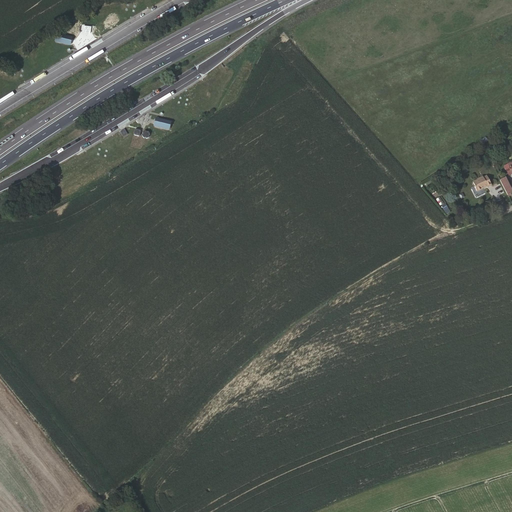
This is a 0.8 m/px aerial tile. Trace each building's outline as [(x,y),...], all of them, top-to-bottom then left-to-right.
[(80,25),(77,27),(77,28),(76,29),(78,33),(79,32),(80,33),(83,31),(85,32),(85,33),(91,35),(92,29),(86,27),(86,29),(83,29),(82,26),(81,27),(80,25)] [(70,47),(72,38),(57,34),(55,43),(70,47)] [(52,72),(66,64),(65,61),(50,70),(52,72)] [(186,88),(199,79),(198,76),(184,85),(186,88)] [(169,131),(171,123),(155,119),(153,127),(169,131)] [(148,137),(149,136),(147,133),(146,134),(145,132),(143,134),(140,133),(141,131),(135,129),(133,136),(139,137),(139,136),(142,137),(143,140),(144,139),(145,140),(149,138),(148,137)] [(476,181),(472,183),(474,187),(473,188),(474,190),(477,192),(483,189),(484,188),(486,186),(487,188),(491,186),(486,176),(483,178),(482,177),(477,179),(476,181)] [(511,190),(506,178),(500,180),(507,195),(511,192),(511,190)]
